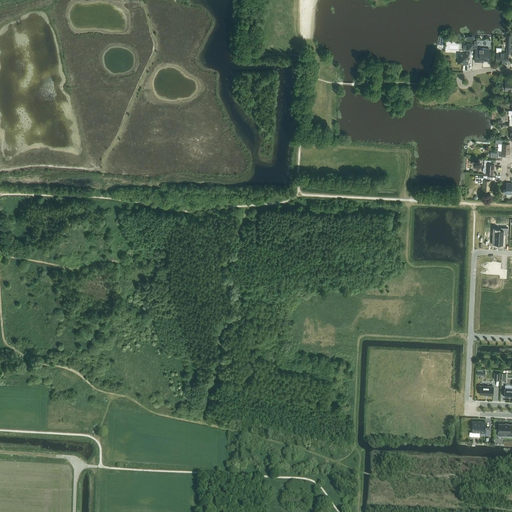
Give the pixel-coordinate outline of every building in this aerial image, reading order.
[(480,62),(481,61),(481,60),(489,60),(490,49),(480,48),(480,50),(476,50),(475,61),(480,62)] [(470,59),(470,53),(466,52),(466,54),(457,53),(457,58),(458,58),(458,63),(464,64),(464,63),(468,63),(468,59),(470,59)] [(508,61),(508,53),(497,52),(496,60),(508,61)] [(491,152),(490,157),(498,158),(498,156),(506,156),(506,153),(510,153),(510,150),(509,150),(510,143),(509,143),(509,140),(495,140),(495,143),(498,144),(502,144),(502,150),(498,150),(497,150),(497,152),(491,152)] [(493,173),(494,164),(491,163),(491,160),(485,160),(484,167),(483,168),(483,173),(493,173)] [(476,175),(475,180),(477,181),(480,181),(480,182),(483,183),(482,191),(486,191),(486,190),(490,190),(490,180),(487,180),(488,176),(480,175),(476,175)] [(511,187),(511,182),(506,182),(506,189),(503,189),(503,194),(511,194),(511,188),(511,187)] [(495,230),(495,243),(503,244),(503,234),(508,234),(508,227),(501,227),(500,230),(495,230)] [(128,250),(120,256),(124,261),(128,258),(129,261),(133,259),(130,255),(129,253),(128,250)] [(501,271),(502,264),(497,264),(497,263),(493,263),(488,263),(487,274),(501,275),(501,278),(507,279),(507,272),(501,271)] [(493,396),(494,386),(480,385),(480,394),(488,395),(488,396),(493,396)] [(486,427),(486,422),(473,421),(472,432),(480,432),(480,435),(489,435),(490,427),(486,427)] [(511,427),(511,424),(499,423),(498,431),(508,432),(507,436),(511,436),(511,429),(511,427)]
